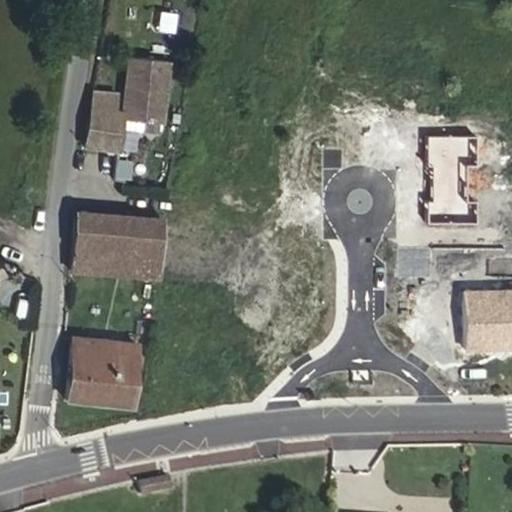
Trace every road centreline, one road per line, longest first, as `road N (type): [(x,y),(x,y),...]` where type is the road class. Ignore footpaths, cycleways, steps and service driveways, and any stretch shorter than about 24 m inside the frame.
road 1 (secondary): [(32,473),(164,440),(313,421),(511,418)]
road 2 (residential): [(32,473),(94,0)]
